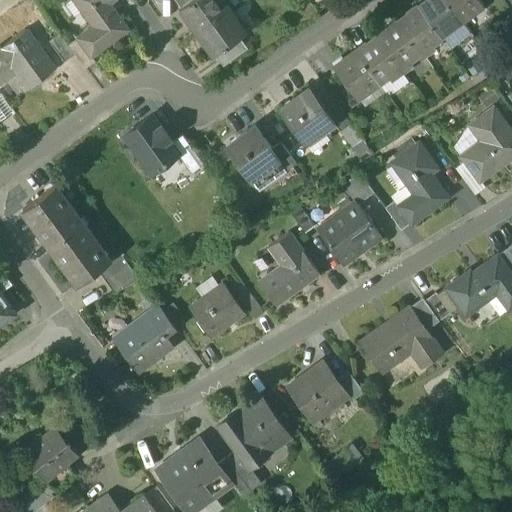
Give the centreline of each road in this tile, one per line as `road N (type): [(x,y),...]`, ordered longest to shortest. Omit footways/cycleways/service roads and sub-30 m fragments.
road 1 (residential): [(511,207),(168,409),(127,406),(62,319)]
road 2 (residential): [(0,179),(134,80),(169,83),(202,113),(364,0)]
